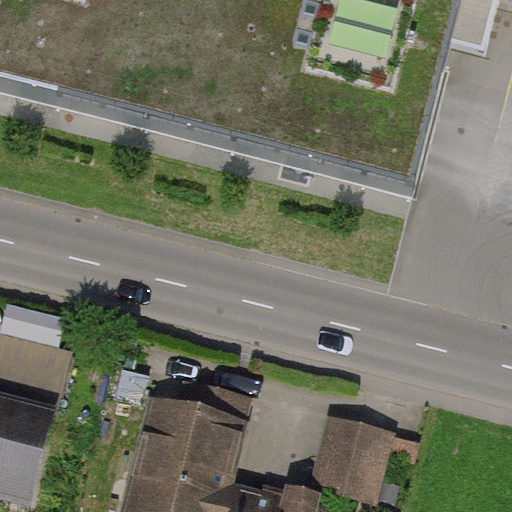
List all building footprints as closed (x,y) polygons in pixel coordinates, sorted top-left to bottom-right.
[(473,0),(511,9),(511,0),(13,0),(0,54),(0,83),(400,185),(446,0),(473,0)] [(4,338),(0,363),(0,379),(72,392),(79,351),(4,338)] [(0,402),(60,420),(66,400),(0,380),(0,402)] [(153,409),(126,511),(225,511),(252,408),(187,392),(181,416),(153,409)] [(0,501),(33,510),(54,423),(0,410),(0,501)] [(377,437),(328,425),(313,484),(362,496),(377,437)] [(335,511),(246,489),(240,511),(335,511)]
